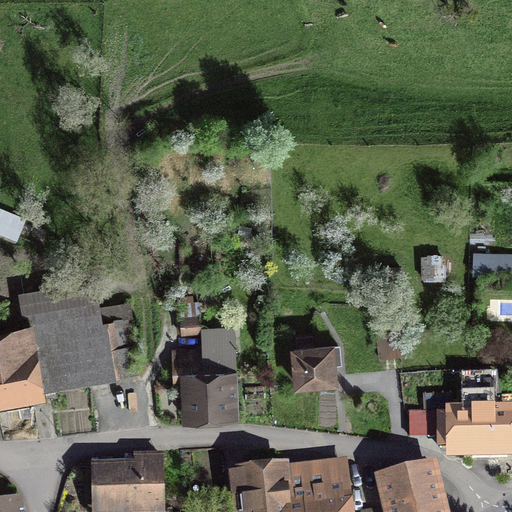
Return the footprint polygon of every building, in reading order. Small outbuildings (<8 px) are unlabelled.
[(26,221),(0,210),(0,240),(15,247),(26,221)] [(0,404),(40,398),(38,385),(135,371),(126,309),(94,313),(90,286),(27,296),(32,329),(0,333),(0,404)] [(337,335),(291,338),(294,380),(340,376),(337,335)] [(183,372),(183,410),(232,409),(231,340),(197,340),(197,354),(174,354),(174,372),(183,372)] [(489,389),(464,390),(465,413),(444,414),(445,452),(511,451),(511,411),(489,412),(489,389)] [(450,390),(422,390),(421,407),(450,407),(450,390)] [(159,459),(95,459),(96,506),(159,505),(159,459)] [(347,511),(340,460),(230,475),(235,511),(347,511)] [(435,511),(421,466),(374,480),(383,511),(435,511)] [(0,506),(0,511),(22,511),(20,502),(0,506)]
